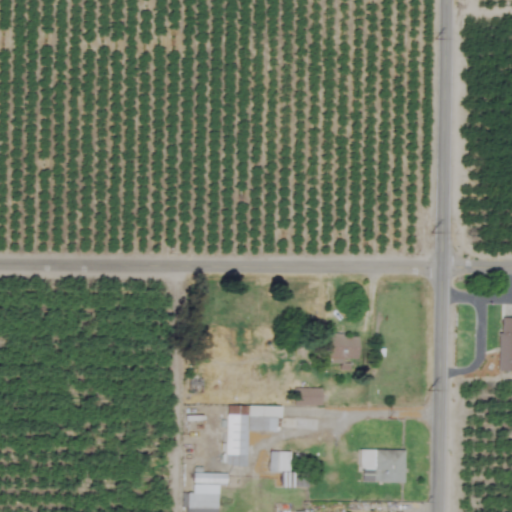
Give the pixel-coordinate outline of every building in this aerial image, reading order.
[(511,318),(497,318),(496,371),(511,371),(511,318)] [(323,361),(355,362),(356,336),(324,335),(323,361)] [(291,405),(319,406),(319,389),(291,388),(291,405)] [(276,406),(224,405),(223,466),(244,466),(244,431),(276,431),(276,406)] [(401,450),(358,450),(357,482),(401,482),(401,450)] [(285,472),(286,452),(266,451),(265,471),(285,472)] [(182,511),(214,511),(214,484),(224,485),(224,474),(190,473),(190,493),(182,493),(182,511)]
